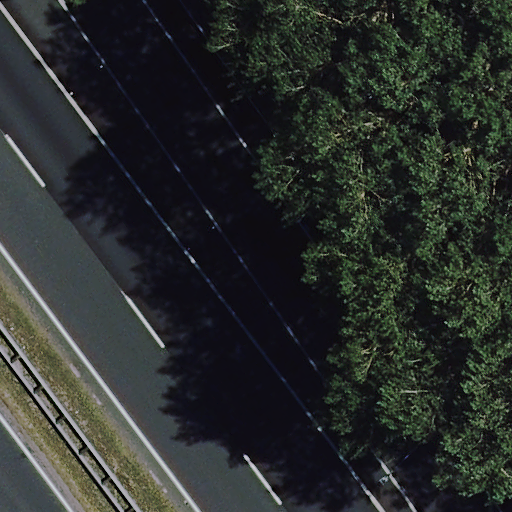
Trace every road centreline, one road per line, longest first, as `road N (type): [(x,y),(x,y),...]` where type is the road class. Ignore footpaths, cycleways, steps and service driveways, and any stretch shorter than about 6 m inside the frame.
road 1 (motorway): [(33,0),(362,511)]
road 2 (motorway): [(0,102),(305,511)]
